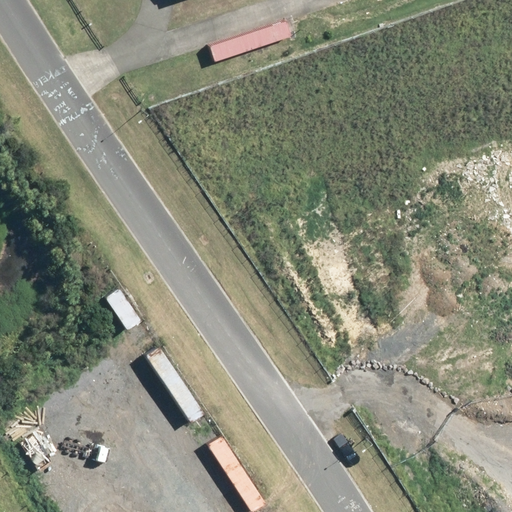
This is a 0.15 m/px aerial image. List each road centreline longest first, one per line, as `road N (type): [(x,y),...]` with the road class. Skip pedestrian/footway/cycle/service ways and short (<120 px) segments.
road 1 (residential): [(347,511),(3,0)]
road 2 (track): [(116,56),(298,0)]
road 3 (track): [(61,86),(131,42),(149,0)]
